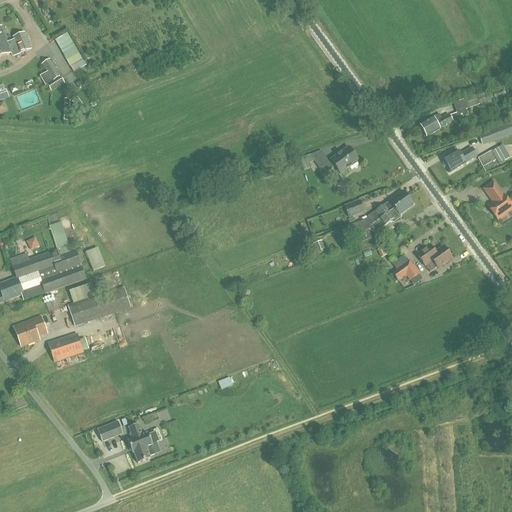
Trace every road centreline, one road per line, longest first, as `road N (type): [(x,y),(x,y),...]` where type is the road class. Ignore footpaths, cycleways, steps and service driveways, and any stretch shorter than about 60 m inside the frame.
road 1 (track): [(108,501),(511,350)]
road 2 (unclassified): [(511,299),(293,0)]
road 3 (unclassified): [(82,511),(108,501),(106,490),(0,355)]
